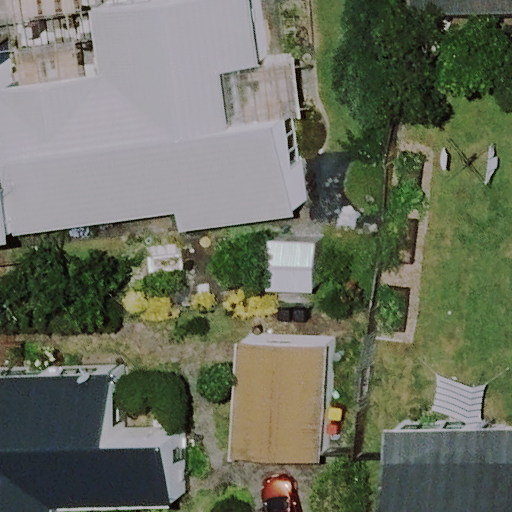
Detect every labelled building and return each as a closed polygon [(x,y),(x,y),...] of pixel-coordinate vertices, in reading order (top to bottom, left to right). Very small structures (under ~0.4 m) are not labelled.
[(274,77),(265,0),(136,0),(88,5),(91,37),(0,46),(0,231),(180,213),(182,226),(301,214),(287,75),(274,77)] [(511,0),(410,0),(410,13),(511,14),(511,0)] [(329,345),(227,341),(221,455),(324,459),(329,345)] [(170,504),(175,362),(0,354),(0,511),(66,511),(67,499),(170,504)] [(511,511),(511,424),(385,424),(384,511),(511,511)]
